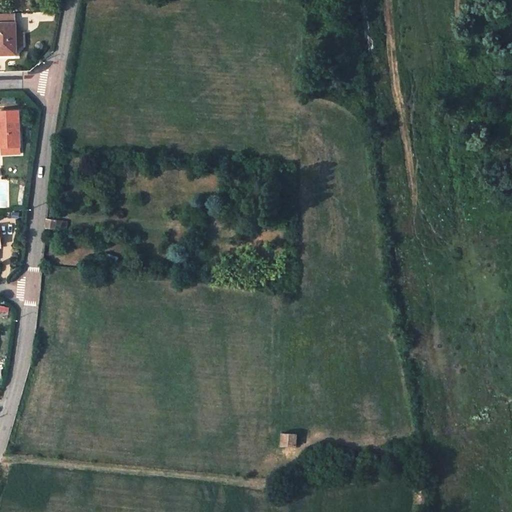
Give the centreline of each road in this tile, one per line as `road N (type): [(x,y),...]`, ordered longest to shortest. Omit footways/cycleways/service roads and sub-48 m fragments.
road 1 (unclassified): [(28,285),(52,80)]
road 2 (unclassified): [(0,433),(22,358),(28,285)]
